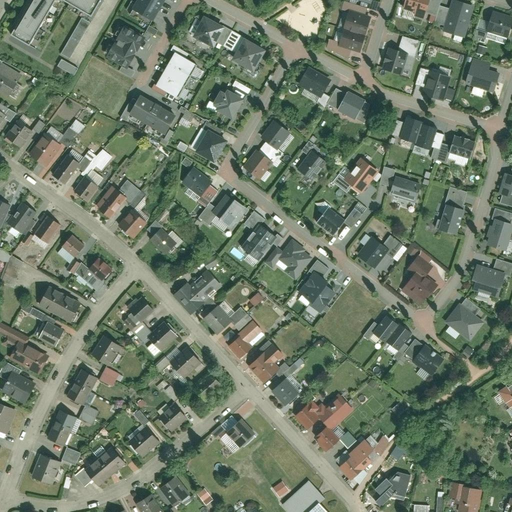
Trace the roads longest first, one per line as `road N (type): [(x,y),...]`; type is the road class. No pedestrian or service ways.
road 1 (residential): [(295,45),(233,157),(234,179),(411,316),(434,311),(462,272),(495,153),(494,127)]
road 2 (residential): [(7,494),(70,505),(118,491),(251,387)]
road 3 (residential): [(7,494),(83,333),(141,266)]
road 4 (residential): [(0,155),(141,266)]
road 5 (residential): [(251,387),(358,511)]
road 6 (residential): [(141,266),(251,387)]
road 7 (residential): [(361,78),(494,127)]
